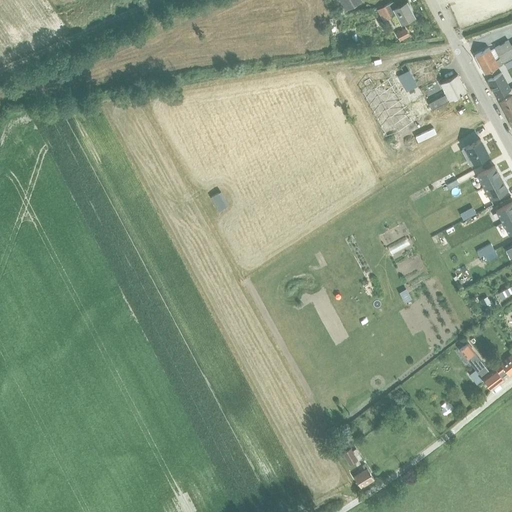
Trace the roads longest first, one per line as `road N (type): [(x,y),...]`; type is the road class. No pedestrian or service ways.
road 1 (residential): [(511,384),(340,511)]
road 2 (track): [(0,71),(160,0)]
road 3 (tertiary): [(511,146),(434,0)]
